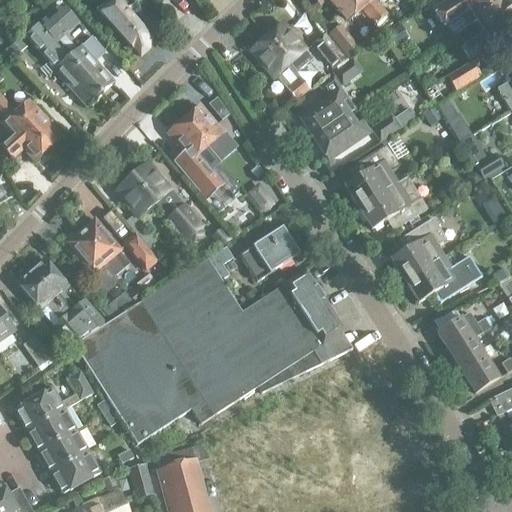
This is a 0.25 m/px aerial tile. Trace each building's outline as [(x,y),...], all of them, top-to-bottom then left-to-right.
[(118,0),(115,0),(100,14),(140,58),(149,50),(144,45),(151,38),(125,9),(118,0)] [(328,2),(340,16),(333,21),(340,29),(327,38),(347,63),(353,60),(361,53),(347,34),(353,29),(348,24),(362,11),(352,0),(315,0),(322,7),(328,2)] [(352,0),(362,11),(375,26),(388,16),(374,1),(375,0),(352,0)] [(457,21),(457,20),(459,18),(467,30),(474,25),(500,8),(495,0),(463,0),(455,5),(451,0),(450,0),(433,12),(435,15),(434,15),(443,30),(457,21)] [(42,22),(37,27),(99,97),(113,85),(94,64),(105,54),(92,38),(77,51),(64,37),(78,25),(61,5),(42,22)] [(460,49),(469,62),(509,35),(508,34),(511,31),(511,18),(504,7),(501,9),(500,8),(474,25),(481,36),(460,49)] [(424,25),(416,14),(396,29),(404,40),(424,25)] [(283,25),(267,40),(296,74),(312,61),(312,60),(306,53),(307,53),(283,25)] [(26,37),(49,63),(40,71),(47,79),(54,73),(86,109),(99,97),(37,27),(26,37)] [(313,46),(326,61),(325,62),(334,73),(347,63),(327,38),(325,36),(313,46)] [(273,81),(276,78),(297,102),(310,91),(296,74),(267,40),(250,54),(273,81)] [(27,49),(19,41),(7,52),(15,61),(27,49)] [(342,88),(362,72),(353,60),(347,63),(334,73),(333,75),(342,88)] [(511,65),(509,61),(495,70),(501,79),(511,72),(511,65)] [(480,78),(472,65),(447,79),(456,93),(480,78)] [(496,91),(511,115),(511,113),(511,82),(496,91)] [(4,104),(48,152),(61,140),(18,91),(6,102),(5,102),(4,104)] [(301,118),(315,139),(348,117),(340,105),(347,101),(340,91),(301,118)] [(0,124),(2,127),(1,127),(11,138),(1,147),(13,161),(23,152),(34,164),(48,152),(4,104),(5,102),(6,102),(0,95),(0,124)] [(272,120),(283,112),(275,101),(264,109),(272,120)] [(437,108),(446,123),(457,117),(447,101),(437,108)] [(405,104),(390,114),(392,118),(399,127),(415,117),(405,104)] [(200,109),(184,123),(207,150),(223,135),(200,109)] [(442,121),(435,109),(423,117),(431,128),(442,121)] [(356,129),(348,117),(315,139),(330,161),(369,134),(363,124),(356,129)] [(380,143),(400,129),(399,127),(392,118),(372,131),(380,143)] [(176,164),(202,194),(218,180),(199,157),(207,150),(184,123),(168,137),(184,156),(176,164)] [(343,188),(356,209),(397,185),(390,174),(400,168),(386,146),(363,161),(370,171),(343,188)] [(503,169),(496,157),(476,169),(483,182),(484,181),(486,185),(501,175),(499,172),(503,169)] [(148,166),(131,180),(155,207),(187,244),(188,242),(193,247),(204,237),(201,232),(204,229),(184,205),(172,215),(161,202),(171,193),(148,166)] [(482,182),(476,172),(466,178),(472,188),(482,182)] [(356,209),(371,233),(395,217),(402,227),(408,223),(411,227),(419,221),(417,218),(428,211),(407,179),(397,185),(356,209)] [(138,221),(155,207),(131,180),(115,194),(138,221)] [(493,226),(506,218),(501,210),(489,219),(493,226)] [(223,218),(218,212),(215,215),(220,221),(223,218)] [(389,262),(404,285),(445,260),(437,247),(447,241),(433,220),(408,236),(414,246),(389,262)] [(97,254),(95,256),(115,279),(130,266),(119,253),(95,224),(82,235),(97,254)] [(234,240),(241,234),(235,226),(228,232),(234,240)] [(221,249),(229,242),(221,231),(212,238),(221,249)] [(282,231),(239,258),(256,285),(299,257),(282,231)] [(114,280),(115,279),(95,256),(97,254),(82,235),(68,247),(93,275),(91,277),(106,295),(119,285),(114,280)] [(157,263),(135,237),(124,247),(147,273),(157,263)] [(227,250),(208,261),(222,282),(230,277),(223,268),(234,261),(227,250)] [(404,285),(418,307),(442,291),(448,301),(482,279),(469,258),(451,269),(445,260),(404,285)] [(73,347),(74,349),(88,370),(95,382),(137,447),(191,412),(200,427),(212,419),(257,391),(260,396),(352,352),(342,335),(344,333),(324,301),(317,289),(307,273),(242,314),(222,282),(208,261),(140,305),(106,326),(87,338),(73,347)] [(183,268),(178,261),(165,270),(170,277),(183,268)] [(44,262),(30,274),(77,328),(77,327),(87,338),(106,326),(84,301),(74,309),(62,295),(68,290),(44,262)] [(509,278),(504,270),(492,276),(497,285),(509,278)] [(30,274),(17,286),(72,349),(73,347),(87,338),(77,327),(77,328),(30,274)] [(501,291),(508,301),(511,298),(511,284),(501,291)] [(138,288),(128,297),(135,305),(136,306),(146,298),(138,288)] [(260,298),(255,290),(245,297),(250,305),(260,298)] [(111,323),(122,314),(113,303),(102,312),(111,323)] [(0,312),(0,345),(16,335),(0,312)] [(436,336),(449,356),(473,341),(473,342),(491,330),(484,320),(476,326),(470,317),(467,316),(436,336)] [(38,369),(50,361),(34,340),(23,348),(38,369)] [(503,350),(497,340),(489,346),(495,356),(503,350)] [(473,341),(449,356),(462,376),(485,361),(473,342),(473,341)] [(511,372),(511,364),(510,360),(501,366),(507,376),(511,372)] [(498,381),(485,361),(462,376),(475,396),(498,381)] [(28,431),(63,412),(91,396),(78,374),(67,380),(76,396),(60,405),(51,390),(43,395),(42,393),(17,407),(18,408),(16,410),(28,431)] [(511,390),(495,399),(489,402),(497,418),(511,410),(511,390)] [(97,407),(104,418),(111,413),(105,403),(97,407)] [(28,431),(39,452),(75,433),(63,412),(28,431)] [(118,424),(111,413),(104,418),(111,429),(118,424)] [(511,431),(503,436),(511,455),(511,454),(511,431)] [(87,454),(75,433),(39,452),(51,473),(87,454)] [(210,466),(204,446),(156,459),(160,471),(157,472),(167,511),(208,511),(197,470),(210,466)] [(129,452),(118,458),(122,466),(134,460),(129,452)] [(99,475),(87,454),(51,473),(63,495),(99,475)] [(146,468),(128,472),(136,501),(153,496),(146,468)] [(111,477),(102,482),(99,483),(103,492),(116,485),(111,477)] [(1,484),(0,484),(0,511),(31,511),(19,489),(8,496),(1,484)] [(99,502),(80,511),(125,511),(118,495),(99,503),(99,502)]
